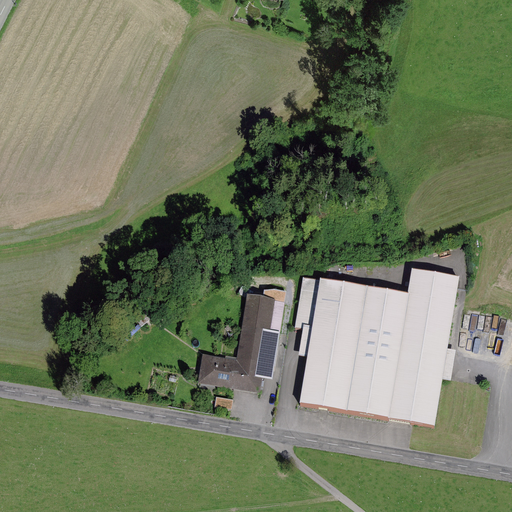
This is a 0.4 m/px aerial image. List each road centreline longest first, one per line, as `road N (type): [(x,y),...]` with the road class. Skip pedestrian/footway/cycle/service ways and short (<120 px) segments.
road 1 (tertiary): [(279,436),(0,389)]
road 2 (tertiary): [(511,475),(279,436)]
